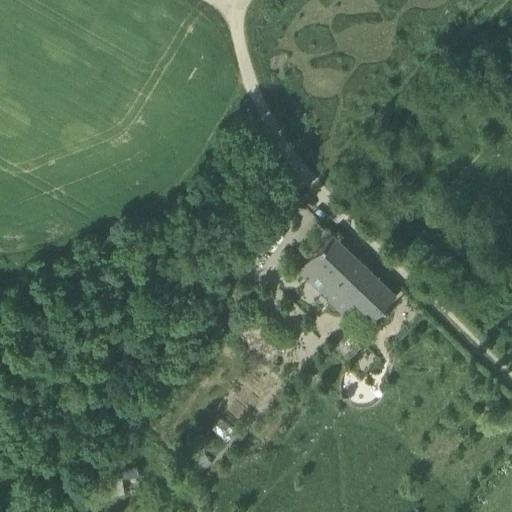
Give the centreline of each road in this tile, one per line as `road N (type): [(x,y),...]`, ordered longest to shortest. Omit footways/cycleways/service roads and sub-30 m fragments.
road 1 (unclassified): [(433,303),(329,213),(255,93),(227,0)]
road 2 (track): [(255,93),(8,301)]
